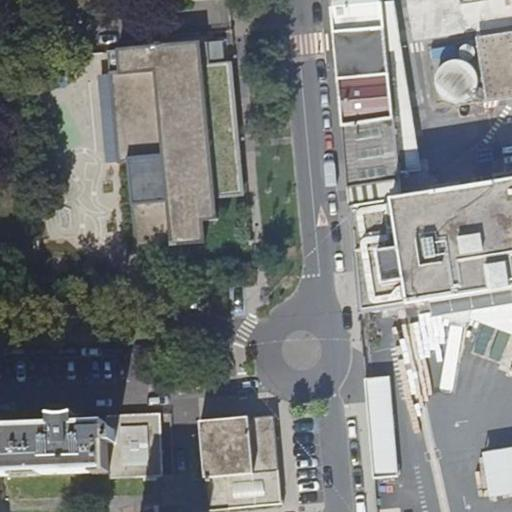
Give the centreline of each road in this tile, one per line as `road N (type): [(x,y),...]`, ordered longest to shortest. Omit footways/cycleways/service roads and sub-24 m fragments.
road 1 (residential): [(310,311),(317,274),(297,0)]
road 2 (residential): [(274,377),(260,384),(0,395)]
road 3 (residential): [(337,511),(321,384)]
